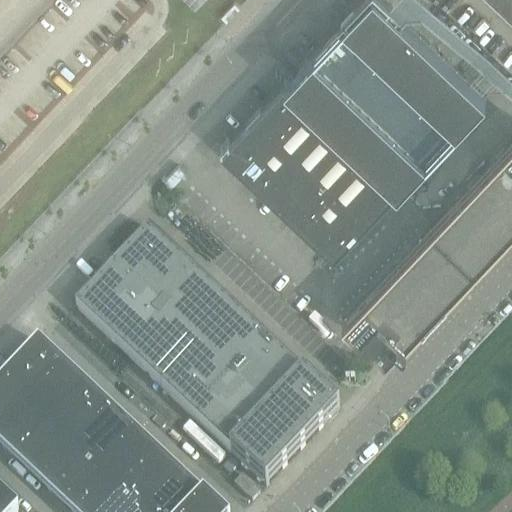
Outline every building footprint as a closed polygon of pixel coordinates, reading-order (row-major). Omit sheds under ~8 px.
[(485,96),(383,0),(362,0),(349,15),(340,24),(319,47),(317,49),(283,84),(396,190),(429,155),(431,153),(453,130),(461,121),(485,96)] [(511,0),(494,0),(511,16),(511,0)] [(373,214),(396,190),(283,84),(271,98),(260,108),(245,124),(246,124),(221,150),(230,158),(251,179),(295,221),(330,253),(334,257),(358,230),(359,230),(373,215),(373,214)] [(473,267),(511,226),(511,139),(430,226),(473,267)] [(406,338),(472,269),(473,267),(430,226),(342,319),(358,334),(357,335),(367,344),(372,339),(384,351),(398,338),(403,343),(407,339),(406,338)] [(340,410),(199,277),(149,230),(75,308),(266,488),(340,410)] [(213,511),(156,458),(65,372),(67,370),(39,343),(35,347),(37,349),(0,388),(0,445),(65,508),(70,511),(213,511)] [(261,494),(242,477),(234,486),(252,502),(261,494)] [(0,511),(17,511),(19,510),(0,492),(0,511)]
